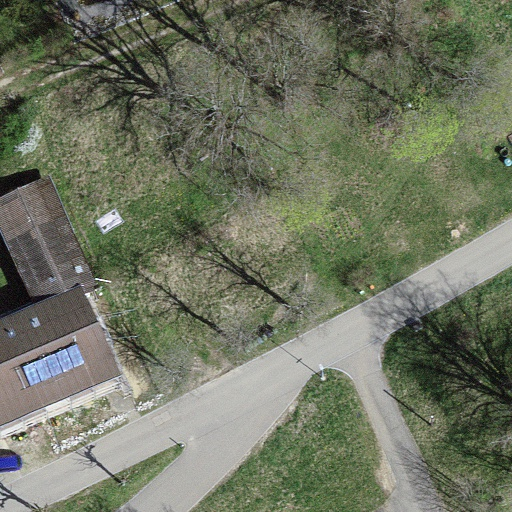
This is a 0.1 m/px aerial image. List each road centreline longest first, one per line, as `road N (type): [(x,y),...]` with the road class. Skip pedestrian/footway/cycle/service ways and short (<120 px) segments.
road 1 (residential): [(511,250),(246,398)]
road 2 (residential): [(246,398),(1,511)]
road 3 (residential): [(246,398),(215,468),(161,511)]
